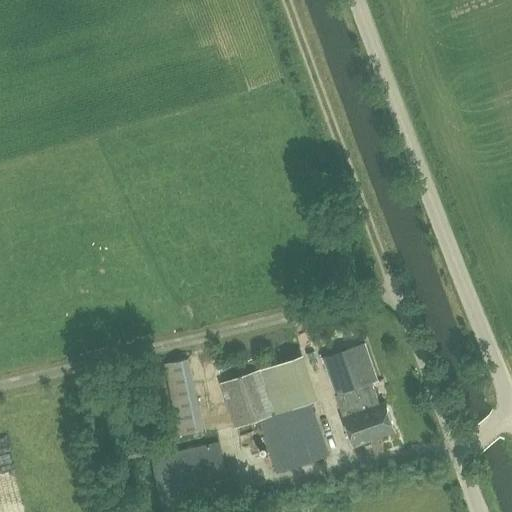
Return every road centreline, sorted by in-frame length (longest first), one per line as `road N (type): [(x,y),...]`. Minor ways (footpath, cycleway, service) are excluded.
road 1 (unclassified): [(478,511),(458,455),(510,417),(355,0)]
road 2 (track): [(0,383),(396,293)]
road 3 (track): [(385,266),(287,0)]
